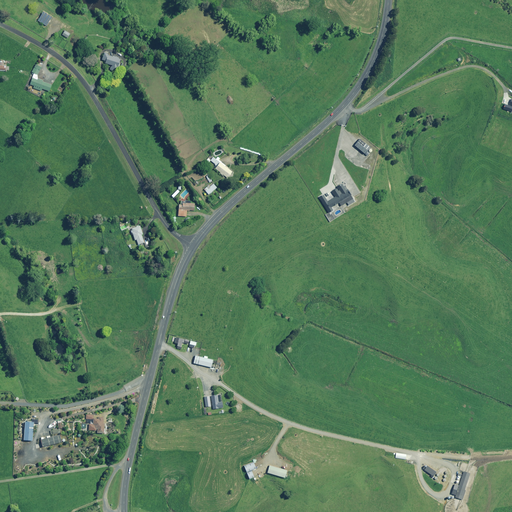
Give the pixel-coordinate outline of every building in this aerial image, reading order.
[(43,12),(38,21),(46,26),(51,17),(43,12)] [(110,70),(115,72),(117,66),(119,67),(120,63),(119,63),(121,58),(104,53),(102,60),(106,61),(105,63),(111,65),(110,70)] [(36,65),(32,72),(37,75),(41,67),(36,65)] [(30,85),(34,86),(33,89),(41,91),(42,89),(49,92),(52,85),(32,78),(30,85)] [(366,155),(369,153),(367,151),(370,147),(360,139),(354,146),(366,155)] [(215,169),(220,173),(222,175),(228,179),(233,172),(218,161),(220,158),(218,157),(216,159),(213,157),(212,159),(209,157),(206,160),(209,163),(210,161),(215,164),(215,166),(214,168),(215,168),(215,169)] [(209,187),(208,186),(204,189),(209,195),(217,188),(213,184),(209,187)] [(335,197),(328,202),(323,195),(319,198),(328,213),(333,210),(331,208),(338,203),(341,207),(347,204),(348,206),(354,202),(344,186),(343,186),(342,184),(337,187),(339,191),(338,192),(336,189),(332,192),(335,197)] [(182,203),(182,205),(178,205),(178,216),(186,217),(187,211),(189,211),(189,210),(194,210),(194,204),(191,203),(191,201),(187,201),(187,203),(182,203)] [(135,241),(136,240),(138,245),(144,242),(141,235),(143,234),(140,226),(136,227),(132,229),(132,231),(131,231),(132,235),(133,235),(135,241)] [(189,340),(176,337),(175,343),(178,344),(177,348),(181,349),(183,343),(188,344),(189,340)] [(213,360),(195,356),(193,363),(211,367),(213,360)] [(221,395),(211,396),(213,409),(223,408),(221,395)] [(89,424),(88,430),(96,431),(96,429),(97,429),(97,433),(104,434),(105,417),(98,417),(98,418),(93,417),(93,415),(86,415),(86,419),(87,419),(87,424),(89,424)] [(34,423),(25,422),(23,440),(32,441),(34,423)] [(40,440),(42,447),(62,442),(60,435),(40,440)] [(246,472),(251,470),(256,469),(253,462),(244,466),(246,472)] [(287,471),(269,466),(267,473),(285,478),(287,471)] [(436,472),(427,466),(424,470),(433,476),(436,472)] [(461,500),(462,500),(466,490),(464,490),(470,474),(464,472),(459,486),(456,496),(455,498),(461,500)]
